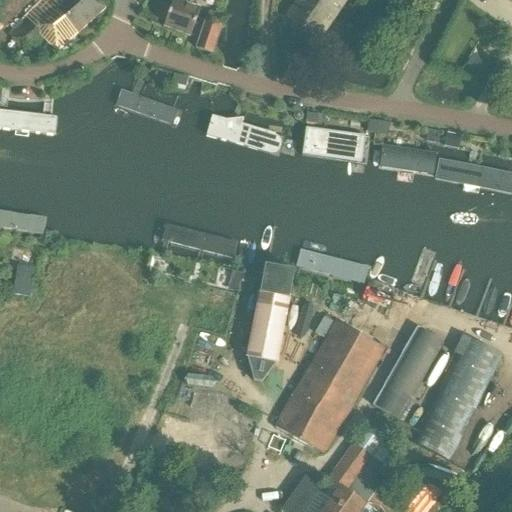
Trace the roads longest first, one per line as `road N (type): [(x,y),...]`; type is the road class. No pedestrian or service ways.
road 1 (unclassified): [(400,110),(247,84),(107,39)]
road 2 (unclassified): [(448,0),(403,87),(400,110)]
